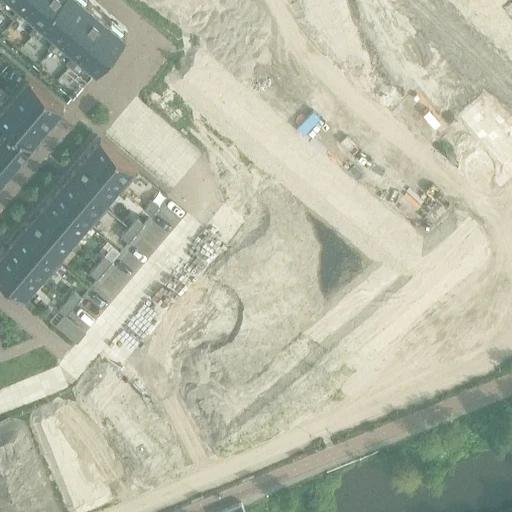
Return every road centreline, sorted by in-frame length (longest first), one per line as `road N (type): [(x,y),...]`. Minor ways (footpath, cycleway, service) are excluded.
road 1 (residential): [(150,35),(420,271)]
road 2 (residential): [(420,271),(192,468)]
road 3 (unknown): [(213,213),(282,391)]
road 4 (unclassified): [(151,503),(304,433)]
road 5 (residential): [(75,362),(192,468)]
road 6 (residential): [(0,201),(95,93)]
road 7 (residential): [(205,177),(95,93)]
road 8 (residential): [(511,188),(420,271)]
